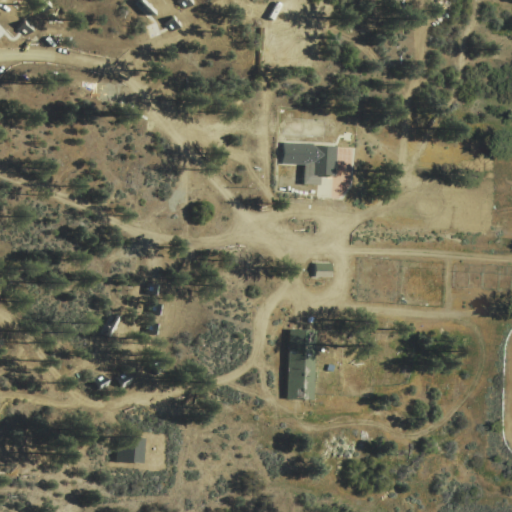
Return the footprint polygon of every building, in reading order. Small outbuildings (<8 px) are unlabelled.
[(11,16),(18,12),(24,23),(17,27),(11,16)] [(273,26),(301,26),(301,59),(274,60),(273,26)] [(282,142),(329,145),(328,175),(308,174),(308,166),(281,164),(282,142)] [(310,263),(325,263),(325,277),(310,277),(310,263)] [(283,327),(317,329),(312,401),(277,399),(283,327)] [(112,438),(141,439),(140,464),(110,463),(112,438)]
